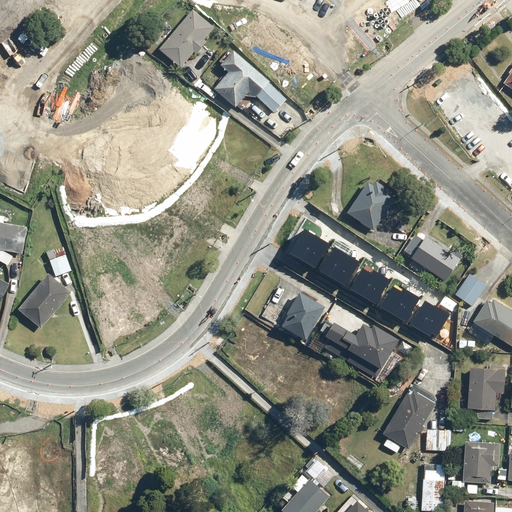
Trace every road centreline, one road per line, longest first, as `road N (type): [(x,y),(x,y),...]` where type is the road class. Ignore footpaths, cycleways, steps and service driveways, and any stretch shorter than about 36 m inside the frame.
road 1 (residential): [(0,369),(79,386),(155,364),(199,323),(291,175),(363,98)]
road 2 (residential): [(363,98),(511,232)]
road 3 (residential): [(363,98),(483,0)]
